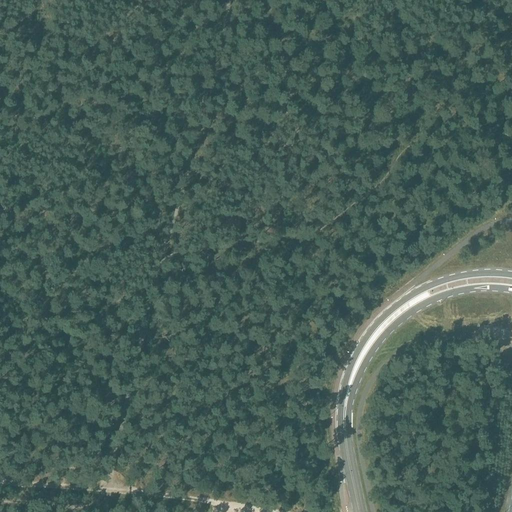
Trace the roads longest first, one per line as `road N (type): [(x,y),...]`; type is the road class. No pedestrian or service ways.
road 1 (secondary): [(511,275),(462,275),(407,297),(365,339),(347,395)]
road 2 (secondary): [(347,395),(374,347),(413,310),(467,288),(511,289)]
